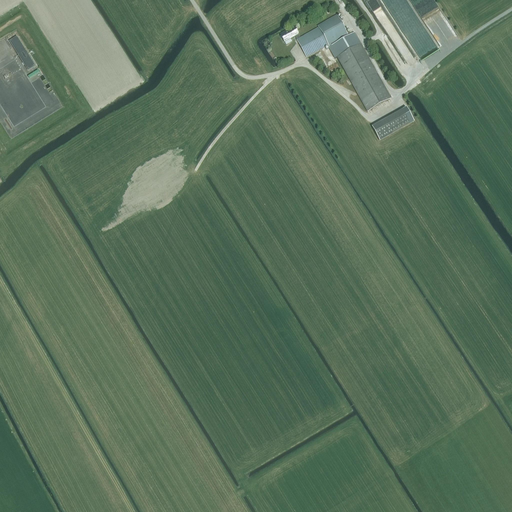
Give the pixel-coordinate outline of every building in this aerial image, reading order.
[(382,7),(374,11),(379,20),(387,16),(382,7)] [(360,45),(356,47),(350,36),(348,36),(337,16),(318,26),(319,28),(300,38),(298,35),(299,35),(295,27),(280,35),(284,43),(295,37),(297,40),(306,58),(328,46),(329,47),(329,48),(335,59),(338,57),(357,92),(368,112),(391,99),(380,80),(360,45)] [(451,24),(449,25),(455,37),(458,36),(451,24)] [(425,31),(435,50),(442,46),(436,34),(433,36),(429,28),(425,31)] [(36,67),(17,37),(9,42),(28,72),(36,67)] [(26,76),(28,80),(41,72),(38,69),(26,76)] [(24,77),(21,78),(27,91),(30,90),(24,77)] [(410,124),(402,110),(399,112),(372,128),(379,141),(410,124)]
